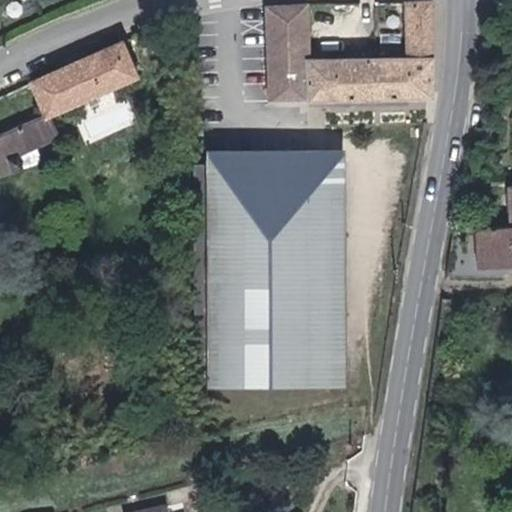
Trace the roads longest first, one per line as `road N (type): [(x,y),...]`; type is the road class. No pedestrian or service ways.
road 1 (primary): [(390,511),(463,105),(462,0)]
road 2 (unclassified): [(0,65),(62,35),(166,4)]
